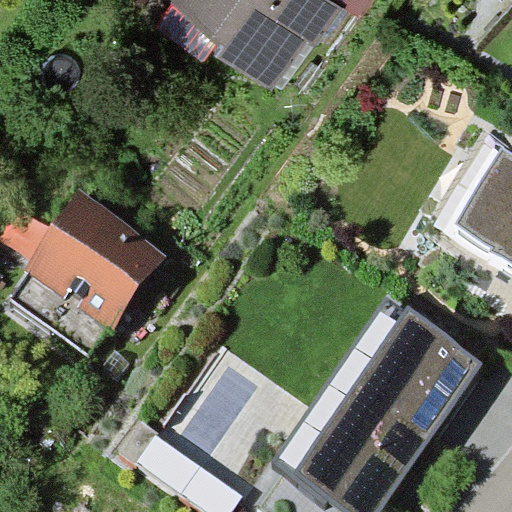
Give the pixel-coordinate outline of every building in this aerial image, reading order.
[(310,44),(337,7),(327,0),(169,0),(168,2),(216,37),(210,45),(266,86),(302,37),(310,44)] [(46,158),(45,160),(90,193),(104,172),(59,140),(46,158)] [(485,270),(511,286),(511,173),(498,165),(450,245),(487,267),(485,270)] [(153,272),(74,215),(28,278),(54,297),(50,302),(83,325),(87,320),(108,335),(153,272)] [(376,511),(479,366),(409,317),(296,477),(345,511),(376,511)] [(28,427),(53,445),(71,420),(46,402),(28,427)]
